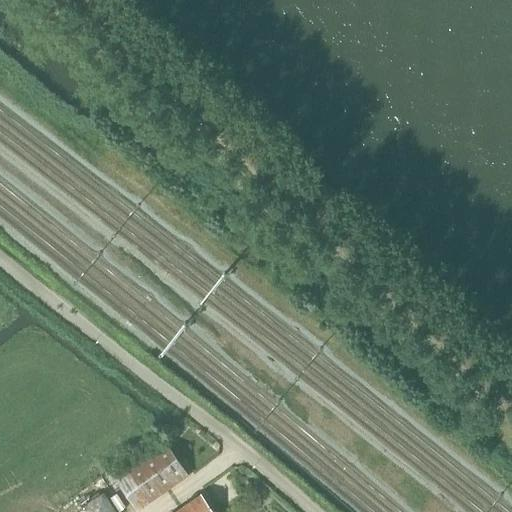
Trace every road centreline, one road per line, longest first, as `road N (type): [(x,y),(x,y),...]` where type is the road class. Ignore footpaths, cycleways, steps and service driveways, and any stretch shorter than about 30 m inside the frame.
road 1 (unclassified): [(511,404),(83,0)]
road 2 (unclassified): [(314,511),(0,257)]
